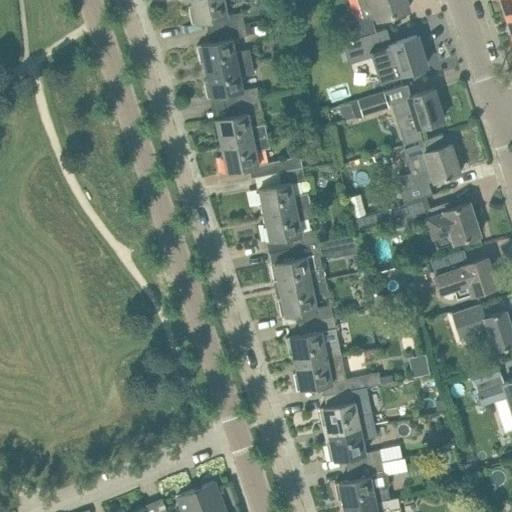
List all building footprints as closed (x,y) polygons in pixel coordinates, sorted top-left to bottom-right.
[(188,5),(192,22),(202,20),(206,19),(208,31),(245,23),(242,10),(228,14),(225,1),(228,0),(191,0),(192,4),(188,5)] [(293,0),(281,0),(286,13),(297,9),(293,0)] [(405,0),(361,0),(368,21),(348,27),(351,38),(381,29),(378,18),(408,8),(405,0)] [(511,13),(511,0),(501,0),(506,15),(511,13)] [(210,42),(196,44),(200,62),(204,61),(206,69),(211,68),(252,60),(249,47),(235,50),(233,37),(247,34),(245,23),(208,31),(210,42)] [(376,58),(379,67),(395,62),(399,74),(407,71),(426,65),(416,34),(389,43),(385,28),(381,29),(351,38),(345,40),(353,65),(376,58)] [(337,45),(342,61),(349,59),(344,43),(337,45)] [(204,79),(207,96),(217,95),(221,94),(224,105),(260,98),(257,85),(243,88),(241,75),(255,72),(252,60),(211,68),(206,69),(208,78),(204,79)] [(330,103),(320,72),(307,76),(314,108),(330,103)] [(413,110),(418,126),(423,124),(443,118),(433,88),(424,91),(414,94),(408,96),(409,97),(391,102),(395,116),(396,116),(413,110)] [(384,90),(358,99),(363,114),(389,106),(384,90)] [(226,116),(212,119),(216,136),(219,135),(221,144),(227,143),(267,135),(264,122),(251,125),(248,112),(262,109),(260,98),(224,105),(226,116)] [(363,114),(358,99),(338,105),(343,120),(356,116),(363,114)] [(411,172),(414,183),(400,188),(399,188),(404,202),(432,193),(428,181),(433,180),(434,180),(460,172),(450,142),(445,144),(442,132),(418,140),(419,144),(404,149),(411,172)] [(223,171),(233,169),(248,166),(250,177),(277,171),(302,166),(300,154),(272,160),(259,163),(256,150),(270,147),(267,135),(227,143),(221,144),(223,153),(219,154),(223,171)] [(280,183),(255,188),(258,205),(262,204),(264,213),(271,212),(310,203),(308,191),(293,195),(290,181),(305,178),(302,166),(277,171),(280,183)] [(365,214),(369,227),(391,220),(392,222),(394,229),(428,218),(433,232),(434,236),(451,231),(454,241),(460,239),(479,233),(469,201),(459,204),(450,207),(449,208),(447,201),(430,207),(426,196),(388,209),(387,207),(365,214)] [(262,223),(266,240),(276,238),(291,235),(293,246),(318,241),(315,229),(301,232),(298,219),(313,215),(310,203),(271,212),(264,213),(266,222),(262,223)] [(295,257),(270,262),(274,280),(278,279),(280,288),(286,286),(325,278),(323,267),(309,270),(306,255),(320,252),(321,255),(332,252),(333,255),(356,251),(353,234),(318,241),(293,246),(295,257)] [(497,285),(487,255),(477,258),(468,261),(465,262),(461,249),(429,260),(433,273),(438,288),(439,291),(453,286),(455,292),(469,287),(471,293),(478,291),(497,285)] [(277,297),(281,314),(292,312),(296,311),(298,322),(333,315),(331,304),(317,307),(314,293),(328,290),(325,278),(286,286),(280,288),(281,296),(277,297)] [(454,312),(462,338),(487,330),(494,350),(511,344),(511,330),(501,297),(492,300),(496,311),(484,315),(480,303),(454,312)] [(374,306),(372,307),(374,315),(375,319),(377,328),(398,324),(396,315),(395,314),(394,312),(393,310),(392,309),(390,307),(388,306),(385,305),(381,305),(378,305),(377,305),(374,306)] [(301,334),(286,337),(289,354),(293,353),(295,361),(301,360),(340,352),(333,315),(298,322),(301,334)] [(367,386),(367,387),(382,383),(380,375),(379,371),(365,375),(346,378),(345,378),(343,365),(340,352),(301,360),(295,361),(297,371),(293,372),(296,389),(306,387),(321,384),(324,395),(367,386)] [(425,355),(410,356),(411,374),(426,373),(425,355)] [(470,371),(471,374),(481,404),(492,401),(506,396),(511,413),(511,378),(503,381),(503,382),(494,385),(491,378),(500,375),(496,362),(477,369),(470,371)] [(391,373),(380,375),(382,383),(392,381),(391,373)] [(326,406),(319,407),(323,425),(327,424),(328,433),(335,431),(375,423),(367,387),(367,386),(324,395),(326,406)] [(326,442),(330,459),(340,457),(345,456),(347,467),(382,460),(380,448),(366,451),(363,438),(377,435),(375,423),(335,431),(328,433),(330,441),(326,442)] [(350,479),(334,482),(338,499),(342,498),(344,507),(351,505),(390,498),(387,485),(389,484),(387,473),(385,472),(382,460),(347,467),(350,479)] [(176,495),(179,503),(182,511),(226,511),(214,480),(176,495)] [(392,511),(392,509),(400,507),(398,496),(390,498),(351,505),(344,507),(344,511),(392,511)]
